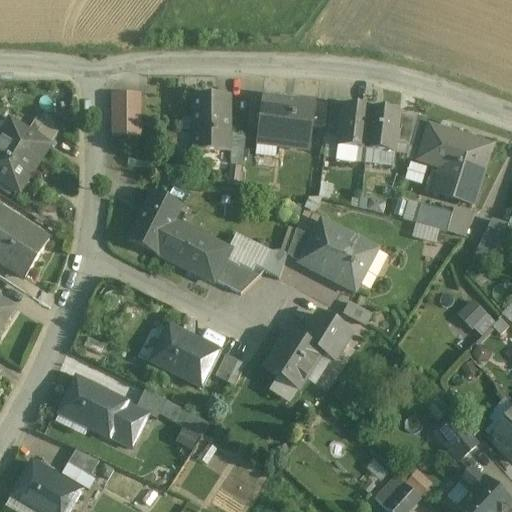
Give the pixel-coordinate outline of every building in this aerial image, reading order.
[(138,98),(112,98),(113,138),(139,137),(138,98)] [(231,98),(191,98),(191,136),(191,154),(231,153),(231,98)] [(290,102),(261,98),(256,146),(284,149),(290,102)] [(290,102),(284,149),(310,152),(313,128),(315,105),(290,102)] [(327,106),(315,105),(313,128),(325,130),(327,106)] [(338,139),(342,108),(330,107),(326,138),(338,139)] [(364,166),(371,111),(342,108),(338,139),(336,160),(335,162),(364,166)] [(395,147),(398,114),(371,111),(364,166),(392,169),(395,147)] [(417,116),(398,114),(395,147),(408,148),(417,116)] [(36,120),(27,133),(49,148),(58,135),(36,120)] [(27,133),(9,121),(0,135),(0,182),(19,195),(50,148),(49,148),(27,133)] [(441,158),(446,159),(452,139),(454,139),(455,137),(429,128),(418,163),(438,169),(441,158)] [(174,136),(159,136),(159,150),(174,150),(174,136)] [(191,136),(177,136),(177,172),(190,172),(191,154),(191,136)] [(336,160),(338,139),(326,138),(324,159),(336,160)] [(440,177),(435,175),(429,193),(473,207),(491,148),(474,143),(474,146),(454,139),(452,139),(446,159),(440,177)] [(128,242),(156,256),(172,224),(173,225),(180,210),(152,196),(128,242)] [(452,216),(420,207),(415,226),(446,235),(452,216)] [(0,264),(25,280),(49,243),(0,210),(0,264)] [(319,227),(347,241),(348,238),(321,223),(319,227)] [(490,223),(477,250),(493,258),(507,228),(490,223)] [(173,225),(172,224),(156,256),(156,257),(213,285),(214,284),(224,262),(229,252),(173,225)] [(347,241),(319,227),(312,240),(299,264),(299,265),(317,275),(319,272),(357,291),(377,253),(348,238),(347,241)] [(299,264),(312,240),(296,232),(286,258),(299,264)] [(224,262),(214,284),(241,297),(265,273),(254,268),(251,273),(238,267),(237,269),(224,262)] [(355,295),(357,291),(319,272),(317,275),(355,295)] [(458,316),(482,338),(497,323),(473,300),(458,316)] [(0,301),(0,332),(14,310),(0,301)] [(345,317),(367,327),(373,314),(351,304),(345,317)] [(320,317),(304,343),(322,354),(322,355),(332,361),(348,335),(320,317)] [(202,390),(219,355),(168,330),(151,365),(202,390)] [(304,343),(289,333),(264,372),(297,393),(322,355),(322,354),(304,343)] [(245,367),(225,357),(215,379),(234,389),(245,367)] [(76,381),(58,417),(109,442),(110,440),(127,407),(127,406),(76,381)] [(149,417),(149,418),(157,422),(159,418),(202,440),(210,427),(163,402),(146,393),(137,412),(149,417)] [(137,412),(127,407),(110,440),(132,451),(149,418),(149,417),(137,412)] [(511,415),(497,432),(511,445),(511,415)] [(479,446),(455,419),(435,436),(459,464),(479,446)] [(511,463),(511,445),(497,432),(489,441),(511,465),(511,463)] [(68,466),(90,478),(99,463),(75,453),(68,466)] [(70,511),(81,494),(32,464),(11,499),(32,511),(70,511)] [(483,482),(472,472),(461,484),(472,495),(459,511),(460,511),(507,511),(511,507),(511,506),(484,481),(483,482)] [(411,511),(421,502),(396,479),(374,502),(385,511),(411,511)] [(459,511),(472,495),(461,484),(447,499),(459,511)]
